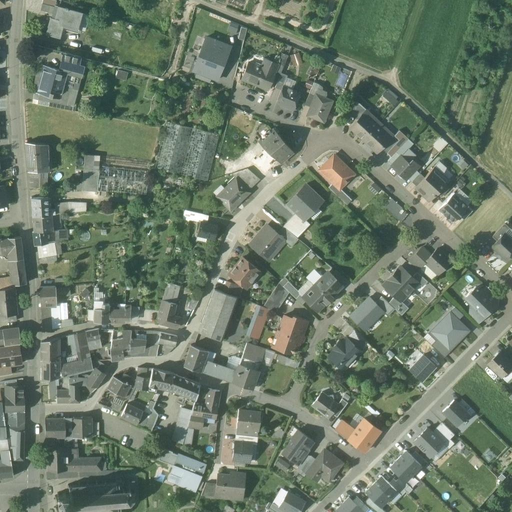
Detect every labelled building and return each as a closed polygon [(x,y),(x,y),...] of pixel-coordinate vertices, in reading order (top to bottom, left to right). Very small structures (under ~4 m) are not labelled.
[(41,11),(52,15),(54,7),(43,4),(41,11)] [(82,14),(68,10),(68,9),(65,9),(65,10),(58,8),(55,19),(51,18),(47,35),(60,38),(62,27),(77,31),(82,14)] [(230,22),(227,31),(235,34),(238,25),(230,22)] [(247,28),(241,27),(238,38),(244,40),(247,28)] [(217,80),(230,47),(207,37),(193,70),(217,80)] [(107,48),(95,45),(93,52),(105,55),(107,48)] [(282,53),(278,63),(278,64),(275,73),(280,75),(281,73),(288,55),(282,53)] [(302,63),(299,53),(290,56),(293,67),(302,63)] [(80,60),(63,55),(63,56),(59,70),(67,72),(76,75),(79,65),(80,60)] [(267,59),(264,68),(249,62),(242,79),(268,90),(275,73),(278,64),(278,63),(267,59)] [(331,72),(338,75),(341,68),(334,65),(331,72)] [(59,70),(45,66),(45,67),(42,77),(37,76),(36,84),(40,85),(38,92),(38,93),(41,94),(49,96),(49,97),(52,98),(53,93),(60,95),(67,72),(59,70)] [(126,72),(118,70),(116,78),(124,80),(126,72)] [(76,75),(67,72),(60,95),(53,93),(52,98),(49,97),(49,96),(41,94),(40,99),(52,101),(67,104),(71,89),(67,88),(66,88),(68,81),(74,83),(76,75),(77,75),(76,75)] [(287,76),(281,73),(280,75),(275,88),(281,90),(283,86),(287,76)] [(67,88),(71,89),(77,91),(82,76),(81,76),(77,75),(76,75),(74,83),(68,81),(66,88),(67,88)] [(320,85),(314,83),(309,94),(315,96),(316,94),(320,85)] [(301,93),(283,86),(281,90),(276,103),(294,110),(301,93)] [(389,89),(383,95),(395,106),(401,100),(389,89)] [(333,101),(316,94),(315,96),(307,116),(324,122),(333,101)] [(368,111),(357,101),(352,114),(358,120),(364,114),(368,111)] [(380,122),(368,111),(364,114),(358,120),(350,128),(364,140),(380,122)] [(220,134),(167,121),(156,168),(208,181),(220,134)] [(380,122),(364,140),(377,153),(381,148),(390,139),(389,138),(393,134),(380,122)] [(293,152),(274,130),(259,143),(265,149),(277,160),(280,163),(293,152)] [(399,131),(394,136),(399,140),(387,153),(391,158),(396,152),(401,156),(413,143),(399,131)] [(393,134),(389,138),(390,139),(381,148),(387,153),(399,140),(394,136),(393,134)] [(48,145),(26,143),(28,171),(29,172),(40,172),(48,172),(48,145)] [(277,160),(265,149),(258,157),(253,163),(265,174),(277,160)] [(256,156),(250,151),(240,163),(241,163),(250,161),(251,161),(256,156)] [(391,158),(388,161),(392,165),(401,156),(396,152),(391,158)] [(100,157),(85,155),(84,169),(98,170),(100,157)] [(354,174),(334,155),(319,170),(333,183),(338,188),(339,187),(344,182),(346,183),(354,174)] [(407,162),(401,156),(392,165),(392,166),(406,180),(407,178),(416,170),(419,166),(412,159),(409,163),(408,162),(407,162)] [(146,196),(150,163),(100,157),(98,170),(97,190),(99,191),(146,196)] [(232,164),(220,159),(216,170),(224,174),(224,176),(231,174),(247,168),(232,164)] [(253,163),(252,162),(247,168),(260,179),(260,180),(265,174),(253,163)] [(260,179),(247,168),(231,174),(236,179),(236,178),(248,190),(260,179)] [(448,181),(434,168),(424,178),(416,186),(415,188),(429,201),(438,193),(445,184),(448,181)] [(98,170),(84,169),(82,189),(97,190),(98,170)] [(420,174),(416,170),(407,178),(412,182),(420,174)] [(420,174),(412,182),(416,186),(424,178),(420,174)] [(39,177),(29,177),(30,188),(48,189),(48,179),(39,179),(39,177)] [(236,179),(217,196),(230,209),(249,192),(248,190),(236,178),(236,179)] [(338,188),(333,183),(328,187),(347,205),(352,200),(339,187),(338,188)] [(325,202),(307,184),(288,204),(296,212),(306,221),(325,202)] [(450,188),(445,184),(438,193),(442,197),(450,188)] [(468,207),(454,193),(438,210),(452,223),(459,216),(468,207)] [(48,197),(31,199),(33,217),(51,215),(55,214),(54,209),(49,209),(48,197)] [(70,202),(54,204),(54,209),(55,214),(70,213),(70,203),(70,202)] [(86,203),(70,203),(70,213),(85,211),(85,206),(86,203)] [(468,207),(459,216),(464,220),(472,211),(468,207)] [(191,212),(185,210),(183,221),(189,222),(190,220),(189,220),(191,212)] [(209,216),(191,212),(189,220),(190,220),(200,222),(207,223),(209,216)] [(296,212),(283,226),(297,237),(310,225),(306,221),(296,212)] [(51,215),(33,217),(34,228),(33,229),(33,232),(46,231),(54,231),(53,226),(52,227),(51,215)] [(207,223),(200,222),(197,235),(215,239),(218,226),(207,223)] [(505,223),(492,237),(497,241),(504,234),(510,228),(505,223)] [(267,225),(250,244),(266,258),(276,247),(278,249),(285,241),(277,233),(267,225)] [(297,237),(283,226),(277,233),(285,241),(292,247),(299,239),(297,237)] [(67,230),(57,231),(57,242),(60,242),(68,241),(67,230)] [(46,231),(33,232),(34,246),(37,245),(47,244),(46,231)] [(497,241),(492,247),(506,260),(511,253),(511,241),(504,234),(497,241)] [(20,237),(0,239),(0,254),(2,255),(1,252),(10,251),(11,258),(10,258),(10,259),(11,259),(12,268),(24,267),(21,244),(20,237)] [(47,244),(37,245),(39,258),(56,255),(54,243),(47,244)] [(423,247),(410,260),(419,269),(425,262),(431,255),(423,247)] [(451,261),(437,249),(431,255),(425,262),(438,274),(451,261)] [(1,252),(2,255),(3,257),(4,259),(5,260),(10,259),(10,258),(11,258),(10,251),(1,252)] [(243,257),(229,273),(246,288),(260,271),(243,257)] [(12,268),(11,269),(12,276),(13,285),(14,285),(26,283),(24,267),(12,268)] [(413,277),(401,267),(383,286),(395,296),(399,301),(400,300),(401,302),(418,283),(419,283),(413,277)] [(347,280),(336,271),(332,275),(342,285),(347,280)] [(328,272),(325,275),(321,275),(321,279),(314,286),(330,301),(334,298),(332,296),(342,286),(342,285),(332,275),(328,272)] [(428,282),(417,272),(413,277),(419,283),(418,283),(423,287),(428,282)] [(12,276),(0,278),(0,289),(14,286),(14,285),(13,285),(12,276)] [(301,294),(284,277),(279,282),(289,292),(296,299),(301,294)] [(238,285),(227,280),(223,292),(234,296),(238,285)] [(279,282),(263,307),(270,309),(276,313),(289,292),(279,282)] [(14,286),(0,289),(0,315),(16,314),(17,314),(15,286),(14,286)] [(330,301),(314,286),(303,297),(317,311),(325,303),(327,305),(330,301)] [(499,298),(486,286),(481,291),(480,291),(493,304),(493,303),(499,298)] [(55,287),(40,288),(41,304),(40,304),(40,307),(41,307),(50,307),(53,307),(53,303),(56,303),(56,294),(55,288),(55,287)] [(470,304),(484,318),(496,306),(493,303),(493,304),(480,291),(481,291),(477,287),(465,299),(470,304)] [(69,288),(55,288),(56,294),(65,294),(65,296),(70,296),(69,288)] [(214,289),(199,332),(222,340),(238,297),(234,296),(223,292),(214,289)] [(178,295),(173,294),(173,296),(165,293),(163,300),(176,304),(177,299),(178,295)] [(399,301),(395,296),(389,303),(395,309),(402,316),(409,309),(401,302),(400,300),(399,301)] [(389,303),(382,297),(375,304),(383,312),(388,316),(395,309),(389,303)] [(199,301),(193,298),(188,307),(194,310),(199,301)] [(369,298),(351,317),(365,330),(383,312),(375,304),(369,298)] [(176,304),(163,300),(157,322),(178,328),(182,318),(173,315),(176,304)] [(50,307),(52,330),(61,328),(60,322),(59,308),(59,303),(56,303),(53,303),(53,307),(50,307)] [(109,304),(102,304),(101,309),(94,308),(94,310),(93,320),(93,322),(109,322),(109,304)] [(125,310),(119,310),(119,304),(109,304),(109,322),(125,322),(125,319),(130,319),(131,306),(125,305),(124,308),(125,308),(125,310)] [(484,318),(470,304),(469,314),(478,323),(484,318)] [(140,307),(131,306),(130,319),(138,320),(140,307)] [(454,306),(449,311),(458,320),(463,315),(454,306)] [(50,307),(41,307),(42,332),(52,330),(50,307)] [(449,311),(429,332),(437,339),(431,345),(443,356),(469,330),(458,320),(449,311)] [(16,314),(0,315),(0,317),(1,323),(17,321),(16,314)] [(282,327),(280,331),(278,330),(276,336),(278,337),(275,346),(272,345),(272,347),(292,353),(294,347),(298,348),(300,341),(301,341),(302,338),(302,337),(307,322),(293,317),(293,318),(284,315),(281,324),(282,327)] [(65,321),(60,322),(61,328),(73,326),(72,320),(65,321)] [(19,327),(0,330),(0,346),(19,344),(21,343),(19,327)] [(100,338),(98,329),(86,332),(86,334),(88,341),(100,338)] [(355,329),(347,338),(360,350),(368,342),(355,329)] [(154,331),(147,331),(145,339),(146,339),(145,342),(151,343),(154,331)] [(161,332),(154,331),(151,343),(159,345),(159,342),(161,332)] [(177,336),(161,332),(159,342),(175,346),(177,336)] [(86,334),(77,336),(79,349),(80,352),(78,353),(80,360),(91,358),(89,350),(88,341),(86,334)] [(77,336),(70,337),(72,344),(72,350),(79,349),(77,336)] [(126,338),(112,340),(112,347),(130,344),(131,338),(131,337),(126,338)] [(58,338),(41,342),(41,360),(58,360),(58,338)] [(100,338),(88,341),(89,350),(102,347),(100,338)] [(112,347),(110,348),(111,360),(124,358),(124,353),(144,350),(145,342),(146,339),(145,339),(131,338),(130,344),(112,347)] [(347,338),(342,343),(340,340),(333,348),(335,351),(329,357),(337,364),(340,362),(340,363),(341,361),(346,366),(360,351),(360,350),(347,338)] [(19,344),(0,346),(0,366),(9,366),(10,366),(21,364),(19,344)] [(247,344),(236,373),(237,373),(233,383),(252,389),(265,350),(247,344)] [(207,350),(191,345),(184,366),(200,371),(203,362),(207,350)] [(511,368),(511,363),(500,352),(488,364),(502,378),(511,368)] [(423,355),(410,370),(422,381),(436,366),(423,355)] [(91,358),(80,360),(77,363),(60,367),(63,377),(68,375),(78,373),(93,369),(91,358)] [(58,360),(41,360),(41,382),(49,380),(56,378),(58,378),(58,360)] [(236,373),(203,362),(200,371),(233,383),(237,373),(236,373)] [(0,376),(11,375),(10,366),(9,366),(0,366),(0,376)] [(147,368),(138,367),(137,375),(145,376),(147,368)] [(96,368),(90,378),(77,378),(77,384),(80,384),(86,384),(96,387),(105,374),(96,368)] [(172,373),(152,368),(152,369),(150,377),(149,386),(173,391),(176,374),(172,373)] [(78,373),(68,375),(69,383),(77,384),(77,378),(78,373)] [(145,376),(137,375),(136,379),(124,373),(121,380),(127,383),(131,384),(136,386),(139,387),(147,390),(150,377),(145,376)] [(186,378),(176,374),(173,391),(179,394),(186,378)] [(121,380),(113,376),(106,388),(125,397),(128,390),(131,384),(127,383),(121,380)] [(200,384),(186,378),(179,394),(196,400),(200,384)] [(77,384),(69,383),(69,385),(69,390),(69,402),(80,402),(80,396),(80,389),(80,384),(77,384)] [(96,387),(86,384),(80,384),(80,389),(92,392),(96,387)] [(23,386),(6,387),(6,412),(17,412),(24,412),(23,386)] [(220,391),(209,389),(206,406),(206,407),(217,409),(220,391)] [(64,390),(57,390),(57,398),(57,402),(69,402),(69,390),(64,390)] [(322,392),(312,405),(329,418),(332,413),(338,404),(334,401),(333,395),(327,396),(322,392)] [(342,398),(338,404),(332,413),(337,417),(348,403),(342,398)] [(457,426),(469,414),(458,404),(455,400),(443,412),(457,426)] [(471,417),(475,412),(462,400),(458,404),(469,414),(471,417)] [(143,411),(128,404),(127,404),(121,416),(142,426),(143,423),(146,424),(147,419),(145,418),(147,413),(143,411)] [(206,406),(194,404),(193,410),(191,414),(204,416),(215,418),(217,409),(206,407),(206,406)] [(183,406),(174,439),(183,444),(188,426),(191,414),(193,410),(183,406)] [(153,410),(147,424),(153,427),(158,415),(153,410)] [(261,412),(238,410),(236,428),(251,430),(258,430),(259,431),(261,412)] [(204,416),(191,414),(188,426),(202,428),(204,416)] [(91,417),(72,418),(72,427),(72,435),(73,438),(92,437),(91,422),(91,417)] [(72,418),(45,419),(46,438),(66,438),(66,427),(72,427),(72,418)] [(354,431),(348,440),(364,452),(380,431),(364,419),(354,431)] [(354,431),(341,421),(335,430),(348,440),(354,431)] [(432,432),(444,444),(449,449),(455,443),(451,439),(455,435),(442,422),(432,432)] [(17,427),(6,426),(7,439),(9,447),(10,460),(15,460),(17,427)] [(25,427),(17,427),(15,460),(23,460),(25,427)] [(280,439),(286,432),(280,427),(274,434),(280,439)] [(427,428),(414,441),(430,457),(444,444),(432,432),(427,428)] [(313,441),(299,430),(282,453),(297,464),(304,455),(303,454),(313,441)] [(250,436),(236,434),(235,442),(253,444),(257,445),(258,437),(250,436)] [(7,439),(0,439),(0,446),(2,460),(0,460),(0,477),(13,477),(13,474),(11,465),(10,460),(9,447),(7,439)] [(235,442),(234,442),(232,460),(251,462),(253,444),(235,442)] [(78,448),(67,449),(65,449),(46,449),(46,471),(78,471),(78,461),(78,448)] [(159,460),(174,465),(178,455),(163,450),(159,460)] [(333,458),(323,450),(316,459),(307,472),(306,473),(313,478),(317,472),(329,481),(343,463),(334,456),(333,458)] [(406,451),(398,459),(414,474),(422,466),(412,456),(406,451)] [(416,451),(412,456),(422,466),(424,468),(428,464),(416,451)] [(206,465),(178,454),(178,455),(174,465),(171,473),(182,477),(179,485),(196,491),(206,465)] [(304,455),(297,464),(297,465),(302,469),(309,459),(304,455)] [(309,459),(302,469),(307,472),(316,459),(312,456),(309,459)] [(277,463),(286,471),(291,465),(281,457),(277,463)] [(406,482),(414,474),(398,459),(390,467),(400,476),(406,482)] [(88,471),(87,461),(78,461),(78,471),(88,471)] [(101,470),(101,461),(87,461),(88,471),(101,470)] [(236,476),(218,474),(217,483),(215,496),(243,499),(246,473),(236,472),(236,476)] [(389,483),(381,475),(373,484),(389,499),(397,491),(389,483)] [(406,482),(400,476),(396,481),(406,492),(409,494),(413,489),(406,482)] [(96,482),(96,484),(89,485),(89,482),(87,482),(87,485),(80,485),(80,483),(78,483),(78,486),(70,486),(68,484),(67,486),(69,487),(69,495),(67,495),(65,493),(63,494),(62,495),(59,495),(59,493),(57,493),(58,496),(57,496),(55,496),(55,498),(57,497),(58,508),(56,508),(56,510),(58,509),(58,510),(59,510),(58,511),(60,511),(60,510),(71,509),(70,511),(126,511),(127,511),(125,511),(125,510),(127,509),(127,508),(125,508),(125,505),(129,504),(130,507),(132,506),(130,503),(133,500),(136,501),(136,500),(134,499),(133,495),(136,493),(135,492),(134,481),(124,481),(123,482),(121,481),(121,479),(120,479),(120,480),(118,481),(117,479),(116,480),(116,481),(115,483),(106,483),(106,481),(104,481),(105,484),(98,484),(97,482),(96,482)] [(393,479),(389,483),(397,491),(402,496),(406,492),(396,481),(393,479)] [(217,483),(206,482),(201,495),(215,496),(217,483)] [(373,484),(365,492),(381,507),(389,499),(373,484)] [(287,492),(279,507),(287,511),(299,511),(305,502),(287,492)] [(385,511),(370,496),(364,502),(375,511),(385,511)] [(357,497),(353,501),(363,511),(366,511),(370,509),(357,497)] [(336,511),(361,511),(363,511),(349,498),(336,511)]
